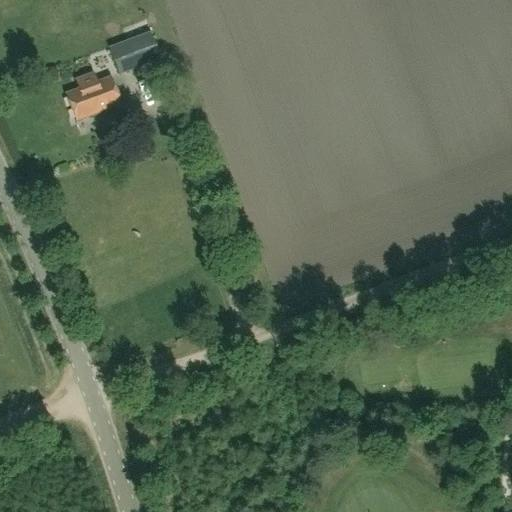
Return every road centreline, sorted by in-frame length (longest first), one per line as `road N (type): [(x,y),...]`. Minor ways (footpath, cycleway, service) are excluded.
road 1 (track): [(511,241),(0,423)]
road 2 (unclassified): [(130,511),(93,390),(0,179)]
